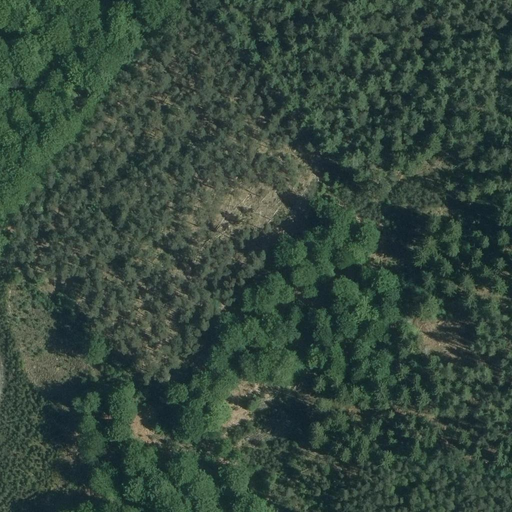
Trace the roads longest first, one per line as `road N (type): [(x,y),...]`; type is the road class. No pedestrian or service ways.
road 1 (track): [(0,227),(174,0)]
road 2 (track): [(0,259),(132,377)]
